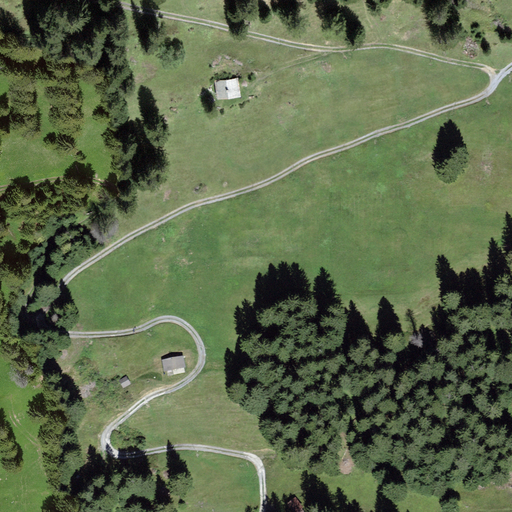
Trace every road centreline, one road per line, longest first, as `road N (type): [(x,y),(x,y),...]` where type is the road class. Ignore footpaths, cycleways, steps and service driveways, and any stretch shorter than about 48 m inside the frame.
road 1 (track): [(262,511),(260,463),(247,455),(179,446),(130,455),(112,451),(106,437),(132,409),(188,377),(198,365),(195,334),(162,318),(97,337),(63,320),(58,288),(82,259),(175,210),(490,91),(511,67)]
road 2 (track): [(498,82),(484,69),(383,43),(317,47),(95,0)]
